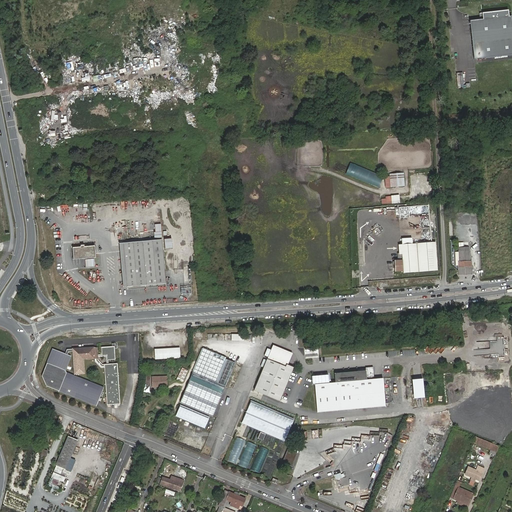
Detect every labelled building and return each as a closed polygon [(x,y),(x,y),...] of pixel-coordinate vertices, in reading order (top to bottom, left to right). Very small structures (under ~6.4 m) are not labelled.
[(511,54),(511,22),(511,16),(509,16),(508,10),(482,13),(483,19),(480,20),(470,21),(474,59),(511,54)] [(139,56),(165,52),(160,21),(134,25),(139,56)] [(151,55),(143,56),(144,64),(152,62),(151,55)] [(230,121),(230,124),(235,124),(235,115),(225,115),(225,119),(218,119),(218,121),(230,121)] [(378,187),(382,176),(350,162),(345,173),(378,187)] [(388,174),(389,187),(402,186),(401,173),(388,174)] [(124,244),(128,287),(166,284),(162,240),(124,244)] [(400,245),(401,253),(402,270),(402,273),(435,271),(433,243),(400,245)] [(75,248),(77,260),(96,258),(95,247),(84,247),(84,245),(80,245),(81,248),(75,248)] [(458,252),(459,262),(458,262),(458,271),(471,270),(471,262),(469,262),(468,252),(458,252)] [(474,356),(505,354),(504,333),(497,334),(497,338),(490,338),(490,349),(474,350),(474,356)] [(272,345),(254,390),(279,401),(292,370),(286,367),(291,353),(272,345)] [(72,348),(66,348),(64,352),(52,347),(40,373),(44,384),(93,406),(102,388),(65,371),(64,369),(70,355),(67,353),(68,350),(72,350),(73,373),(83,373),(83,359),(94,359),(95,361),(100,368),(104,368),(106,400),(119,399),(117,363),(109,363),(108,359),(115,359),(114,348),(112,348),(112,346),(101,347),(101,353),(98,353),(97,347),(94,347),(94,346),(72,347),(72,348)] [(157,349),(157,359),(180,357),(179,348),(157,349)] [(203,348),(180,402),(211,416),(234,363),(225,359),(225,358),(203,348)] [(180,367),(178,377),(184,379),(187,369),(180,367)] [(337,382),(315,384),(317,412),(385,407),(383,378),(367,380),(366,373),(336,375),(337,382)] [(149,377),(150,387),(165,386),(164,376),(149,377)] [(411,398),(422,397),(421,378),(411,379),(411,398)] [(285,439),(293,417),(248,402),(241,424),(285,439)] [(209,418),(180,405),(176,416),(204,428),(209,418)] [(68,437),(56,466),(66,470),(78,441),(68,437)] [(228,461),(236,463),(244,440),(236,437),(228,461)] [(479,437),(476,444),(495,453),(498,446),(479,437)] [(247,442),(238,464),(246,467),(255,445),(247,442)] [(255,459),(264,462),(268,449),(259,446),(255,459)] [(288,450),(284,460),(285,463),(289,465),(292,463),(296,453),(288,450)] [(476,471),(479,472),(476,478),(480,480),(485,469),(478,466),(476,471)] [(476,478),(479,472),(476,471),(466,467),(464,473),(476,478)] [(160,483),(176,489),(178,483),(175,482),(169,480),(162,477),(160,483)] [(160,483),(160,484),(179,492),(184,481),(176,478),(175,482),(178,483),(176,489),(160,483)] [(440,481),(439,485),(436,484),(433,492),(442,495),(444,487),(449,488),(451,485),(440,481)] [(474,494),(458,487),(457,489),(470,494),(467,502),(454,496),(453,499),(469,506),(474,494)] [(457,489),(454,496),(467,502),(470,494),(457,489)] [(216,511),(234,511),(223,507),(226,499),(232,502),(231,505),(236,508),(237,504),(243,506),(246,500),(225,491),(216,511)]
